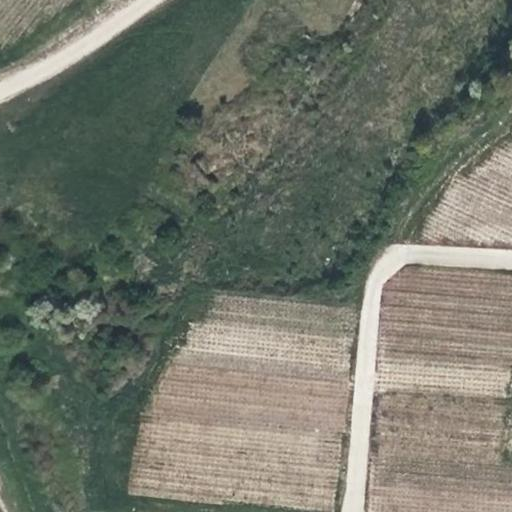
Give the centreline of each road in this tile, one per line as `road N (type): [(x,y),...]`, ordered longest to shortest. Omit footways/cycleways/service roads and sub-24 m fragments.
road 1 (unclassified): [(511,258),(399,251),(376,267),(353,511)]
road 2 (track): [(0,82),(113,0)]
